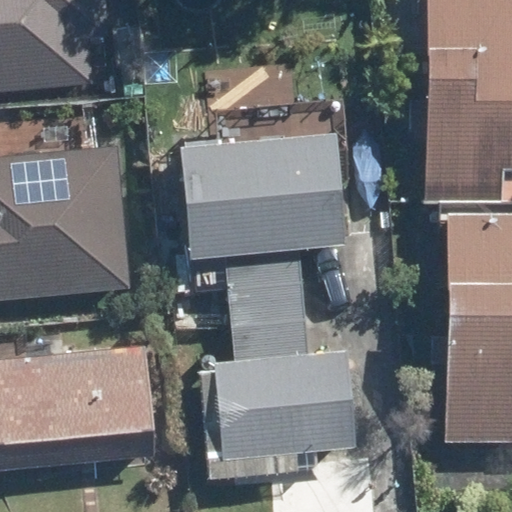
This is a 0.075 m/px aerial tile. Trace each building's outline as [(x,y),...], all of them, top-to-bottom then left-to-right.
[(0,0),(0,93),(90,86),(87,43),(105,42),(101,0),(0,0)] [(441,202),(497,203),(496,170),(511,170),(511,0),(423,0),(423,203),(441,202)] [(342,247),(331,138),(286,143),(282,109),(249,113),(249,108),(210,112),(214,149),(176,151),(185,246),(170,247),(176,295),(225,291),(227,330),(300,322),(294,252),(342,247)] [(126,130),(129,158),(151,155),(148,127),(126,130)] [(0,304),(127,292),(113,149),(85,151),(84,136),(0,144),(0,304)] [(511,202),(497,203),(441,202),(441,444),(511,443),(511,202)] [(300,322),(227,330),(232,368),(191,372),(202,485),(313,475),(311,454),(357,450),(348,355),(305,359),(300,322)] [(0,473),(148,460),(138,349),(0,361),(0,473)]
